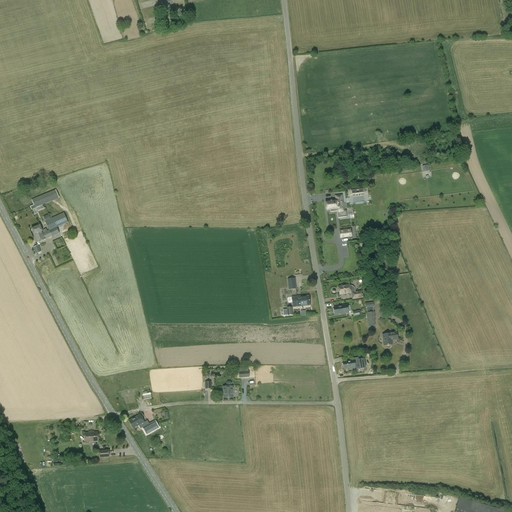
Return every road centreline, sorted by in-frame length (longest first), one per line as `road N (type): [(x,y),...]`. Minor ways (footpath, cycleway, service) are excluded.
road 1 (unclassified): [(336,403),(283,0)]
road 2 (tertiary): [(114,415),(0,203)]
road 3 (track): [(333,380),(511,368)]
road 4 (residential): [(205,403),(336,403)]
